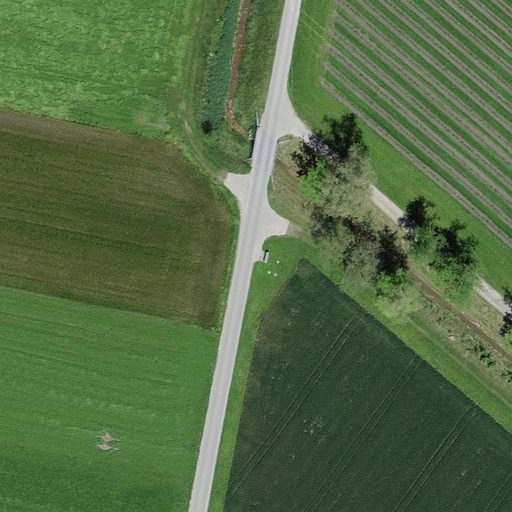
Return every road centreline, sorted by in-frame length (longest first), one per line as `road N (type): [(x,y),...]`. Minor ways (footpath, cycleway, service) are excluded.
road 1 (unclassified): [(193,511),(292,0)]
road 2 (track): [(275,94),(511,298)]
